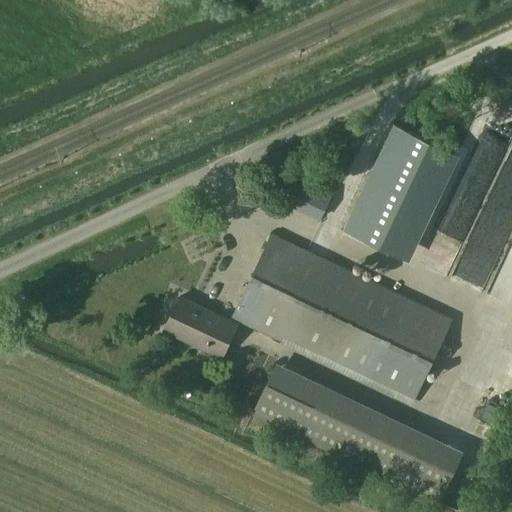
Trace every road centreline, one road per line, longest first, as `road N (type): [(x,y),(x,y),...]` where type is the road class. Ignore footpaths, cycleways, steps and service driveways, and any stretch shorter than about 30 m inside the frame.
road 1 (track): [(229,164),(511,37)]
road 2 (unclassified): [(0,271),(229,164)]
